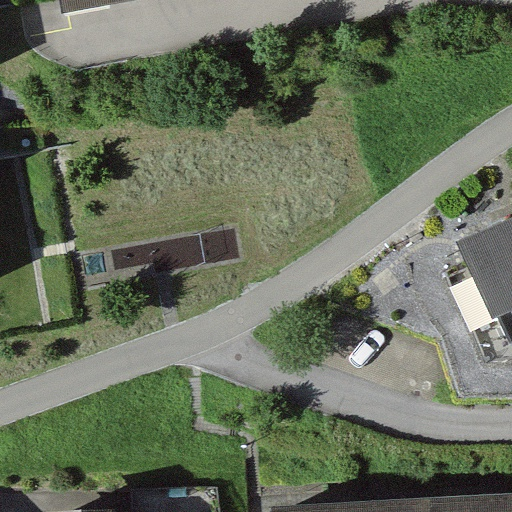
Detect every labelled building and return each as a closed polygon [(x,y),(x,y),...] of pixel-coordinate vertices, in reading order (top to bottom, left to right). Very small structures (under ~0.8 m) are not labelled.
[(58,0),(64,26),(198,0),(58,0)] [(0,221),(0,312),(18,309),(0,221)] [(511,225),(465,245),(510,345),(511,343),(511,225)] [(220,511),(220,490),(133,493),(134,511),(220,511)] [(387,511),(384,511),(511,511),(511,503),(485,506),(484,501),(386,507),(387,511)]
